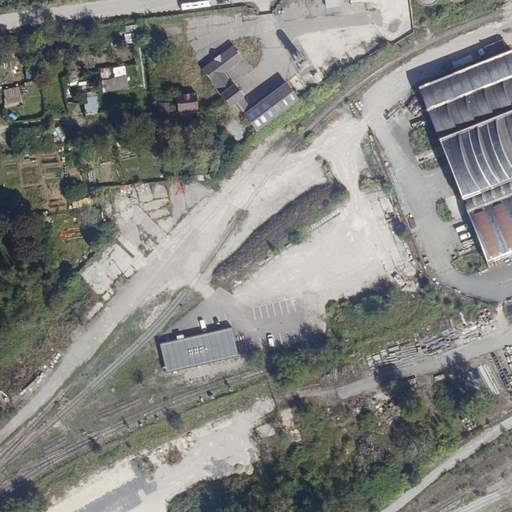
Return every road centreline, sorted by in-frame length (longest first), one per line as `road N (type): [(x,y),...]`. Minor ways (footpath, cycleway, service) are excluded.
road 1 (unclassified): [(214,0),(0,26)]
road 2 (unknown): [(341,130),(356,201),(326,224),(322,243),(342,291)]
